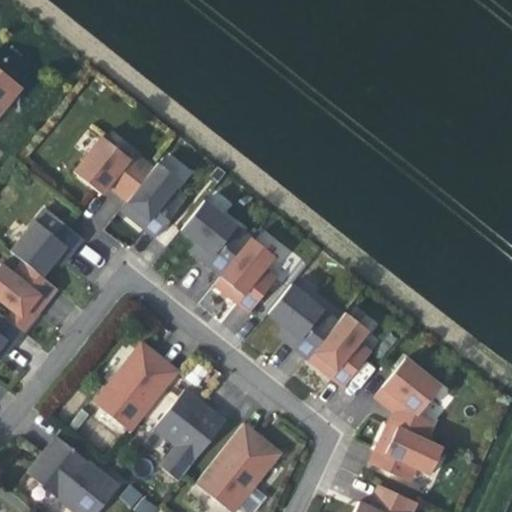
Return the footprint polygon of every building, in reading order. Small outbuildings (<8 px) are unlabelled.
[(0,109),(17,88),(0,73),(0,109)] [(100,138),(72,173),(89,186),(100,195),(107,186),(128,159),(100,138)] [(132,154),(128,159),(107,186),(126,201),(152,169),(132,154)] [(156,163),(152,169),(126,201),(125,202),(131,207),(124,215),(138,226),(154,238),(181,203),(169,193),(179,181),(156,163)] [(191,191),(179,181),(169,193),(181,203),(191,191)] [(250,238),(203,200),(180,230),(196,243),(212,255),(205,263),(220,276),(250,238)] [(119,211),(124,215),(131,207),(125,202),(119,211)] [(10,252),(22,262),(40,276),(52,261),(64,246),(71,252),(81,239),(44,209),(10,252)] [(273,256),(250,238),(220,276),(219,277),(225,282),(218,289),(232,300),(248,313),(276,278),(263,268),(273,256)] [(197,257),(205,263),(212,255),(196,243),(189,251),(197,257)] [(65,259),(71,252),(64,246),(52,261),(59,266),(65,259)] [(0,301),(12,311),(20,317),(24,312),(32,318),(42,305),(56,289),(40,276),(22,262),(12,274),(0,265),(0,301)] [(213,285),(218,289),(225,282),(219,277),(213,285)] [(337,322),(290,284),(267,314),(283,327),(299,339),(292,348),(307,360),(313,352),(337,322)] [(12,311),(6,319),(21,332),(32,318),(24,312),(20,317),(12,311)] [(367,331),(344,313),(337,322),(313,352),(319,356),(312,364),(327,376),(342,388),(370,353),(357,343),(367,331)] [(0,314),(0,344),(5,339),(11,345),(21,332),(6,319),(0,314)] [(285,342),(292,348),(299,339),(283,327),(276,335),(285,342)] [(0,358),(7,350),(11,345),(5,339),(0,344),(0,358)] [(93,403),(130,433),(176,375),(155,358),(157,356),(141,343),(131,355),(133,357),(115,379),(113,378),(93,403)] [(319,356),(313,352),(307,360),(312,364),(319,356)] [(131,355),(113,378),(115,379),(133,357),(131,355)] [(165,363),(157,356),(155,358),(176,375),(178,372),(165,363)] [(384,391),(380,401),(387,405),(393,408),(387,423),(397,428),(424,440),(433,422),(417,414),(438,388),(403,359),(380,387),(384,391)] [(384,391),(380,387),(372,398),(380,401),(384,391)] [(183,390),(153,428),(175,446),(194,460),(222,424),(201,408),(203,406),(183,390)] [(211,412),(203,406),(201,408),(222,424),(224,422),(211,412)] [(397,428),(387,423),(384,429),(394,434),(397,428)] [(242,424),(241,426),(261,442),(263,440),(256,435),(242,424)] [(241,426),(194,484),(230,511),(232,511),(252,488),(250,486),(268,464),(270,465),(279,453),(263,440),(261,442),(241,426)] [(429,474),(441,448),(424,440),(397,428),(394,434),(384,429),(378,442),(368,464),(408,482),(415,468),(429,474)] [(55,437),(45,449),(47,451),(57,438),(55,437)] [(40,456),(26,473),(42,485),(43,483),(59,496),(58,498),(74,511),(96,511),(117,486),(57,438),(47,451),(45,449),(40,456)] [(177,481),(194,460),(175,446),(159,467),(177,481)] [(252,488),(270,465),(268,464),(250,486),(252,488)] [(42,485),(58,498),(59,496),(43,483),(42,485)] [(411,511),(415,503),(377,485),(368,506),(358,502),(352,511),(411,511)] [(122,498),(130,504),(138,494),(130,488),(122,498)]
